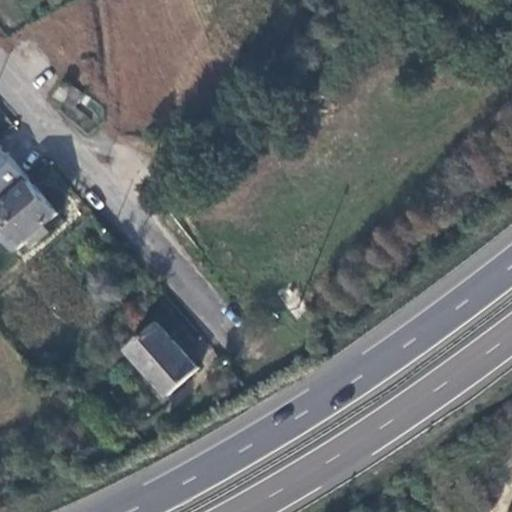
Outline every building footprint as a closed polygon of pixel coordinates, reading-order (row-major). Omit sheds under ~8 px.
[(81,92),(71,105),(82,112),(91,102),(81,92)] [(0,208),(33,179),(0,141),(0,208)] [(61,211),(33,179),(0,208),(0,222),(22,246),(30,238),(36,244),(51,230),(47,224),(61,211)] [(201,367),(160,321),(131,348),(146,367),(142,372),(152,383),(158,378),(172,393),(201,367)] [(103,431),(114,421),(96,402),(86,411),(103,431)] [(128,438),(114,421),(103,431),(101,433),(116,450),(128,438)]
